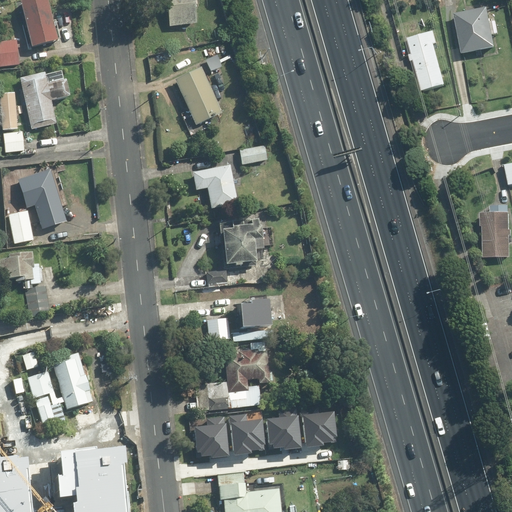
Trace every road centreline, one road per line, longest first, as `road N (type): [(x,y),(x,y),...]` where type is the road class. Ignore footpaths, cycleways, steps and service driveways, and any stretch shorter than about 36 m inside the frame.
road 1 (motorway): [(436,511),(287,0)]
road 2 (motorway): [(323,0),(472,511)]
road 3 (residential): [(108,0),(164,511)]
